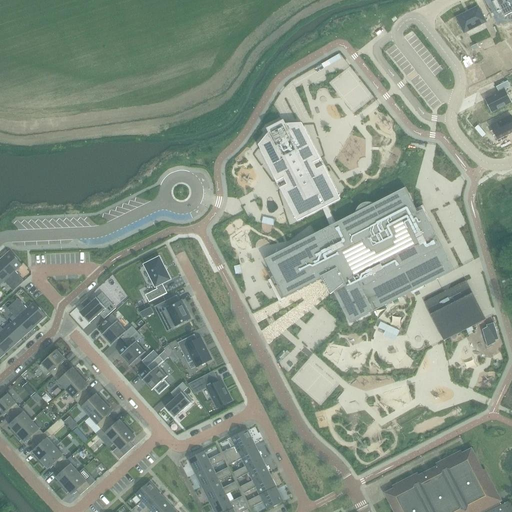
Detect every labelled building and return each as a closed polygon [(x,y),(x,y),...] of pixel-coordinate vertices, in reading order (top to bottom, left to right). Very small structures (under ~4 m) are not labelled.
[(267,0),(255,0),(254,2),(267,15),(275,7),(267,0)] [(499,0),(495,0),(492,2),(497,12),(502,10),(505,16),(511,12),(511,0),(499,0)] [(250,5),(242,13),(255,27),(263,19),(250,5)] [(479,7),(457,18),(465,33),(486,22),(479,7)] [(490,14),(497,27),(502,25),(498,18),(496,19),(493,12),(490,14)] [(242,13),(235,21),(248,34),(255,27),(242,13)] [(235,21),(227,29),(240,42),(248,34),(235,21)] [(227,29),(219,37),(232,50),(240,42),(227,29)] [(511,50),(511,38),(483,53),(488,63),(482,66),(487,77),(504,68),(506,71),(511,67),(511,53),(511,51),(511,50)] [(102,41),(85,49),(90,59),(107,52),(102,41)] [(107,52),(90,59),(94,69),(111,61),(107,52)] [(111,61),(94,69),(97,77),(114,69),(111,61)] [(114,69),(97,77),(101,84),(118,77),(114,69)] [(118,77),(101,84),(104,92),(121,85),(118,77)] [(499,92),(485,99),(491,113),(511,103),(506,90),(511,87),(508,81),(496,87),(499,92)] [(121,85),(104,92),(109,102),(126,94),(121,85)] [(126,94),(109,102),(113,112),(130,104),(126,94)] [(14,104),(5,104),(5,126),(12,126),(12,130),(23,130),(23,111),(14,111),(14,104)] [(71,111),(62,111),(62,130),(73,130),(73,126),(80,126),(80,104),(71,104),(71,111)] [(113,112),(117,122),(135,114),(131,104),(130,104),(113,112)] [(36,111),(23,111),(23,130),(36,130),(36,111)] [(49,111),(36,111),(36,130),(49,130),(49,111)] [(62,111),(49,111),(49,130),(62,130),(62,111)] [(511,132),(511,117),(511,116),(491,125),(498,140),(511,132)] [(268,134),(258,146),(276,182),(279,181),(282,187),(279,189),(296,222),(318,211),(321,210),(329,227),(265,259),(274,277),(271,278),(266,268),(265,268),(266,268),(271,280),(272,282),(281,300),(326,277),(329,282),(327,283),(329,288),(329,287),(331,286),(350,324),(356,321),(454,271),(426,214),(423,210),(418,213),(405,188),(334,224),(326,207),(340,200),(323,167),(319,169),(316,162),(319,160),(301,124),(285,125),(283,121),(274,125),(265,130),(268,134)] [(263,217),(262,223),(274,226),(275,220),(263,217)] [(4,258),(0,261),(0,265),(19,286),(24,281),(16,271),(22,265),(10,252),(9,253),(8,252),(3,257),(4,258)] [(145,265),(156,287),(170,279),(160,258),(145,265)] [(0,285),(5,281),(14,291),(19,286),(0,265),(0,285)] [(444,341),(486,320),(466,281),(424,302),(444,341)] [(166,294),(162,287),(146,295),(149,302),(166,294)] [(80,312),(90,324),(91,323),(90,323),(100,314),(104,319),(116,308),(102,293),(97,298),(96,298),(96,299),(92,302),(88,298),(81,304),(85,308),(81,313),(80,312)] [(173,297),(157,306),(161,313),(163,312),(168,320),(172,318),(176,326),(191,319),(182,301),(177,304),(173,297)] [(19,299),(13,304),(34,327),(39,322),(40,323),(46,318),(45,317),(46,316),(34,303),(27,309),(19,299)] [(13,304),(8,309),(17,318),(10,324),(22,338),(23,337),(24,338),(30,333),(29,332),(34,327),(13,304)] [(118,322),(103,335),(112,346),(121,338),(126,343),(138,332),(133,327),(127,332),(118,322)] [(381,322),(378,328),(385,331),(397,337),(400,331),(381,322)] [(487,327),(483,330),(488,347),(497,342),(496,341),(499,340),(494,323),(486,325),(487,327)] [(0,326),(0,336),(10,348),(16,344),(22,339),(21,338),(22,338),(10,324),(4,330),(0,326)] [(434,325),(425,330),(430,340),(439,336),(434,325)] [(130,348),(121,356),(131,366),(146,353),(137,343),(143,337),(138,332),(126,343),(130,348)] [(414,347),(423,343),(418,334),(410,337),(414,347)] [(0,336),(0,359),(6,354),(5,353),(10,348),(0,336)] [(184,340),(178,343),(188,363),(194,361),(197,367),(212,360),(201,338),(187,345),(184,340)] [(169,356),(174,353),(170,346),(165,350),(169,356)] [(54,377),(65,368),(61,363),(65,359),(62,356),(64,354),(59,350),(58,351),(57,350),(39,367),(47,375),(50,373),(54,377)] [(152,372),(143,380),(143,381),(143,380),(152,390),(152,391),(154,389),(159,395),(170,385),(165,379),(168,376),(167,376),(158,367),(164,361),(159,356),(147,367),(152,372)] [(65,368),(54,377),(66,390),(82,375),(78,370),(77,372),(73,368),(69,372),(65,368)] [(198,380),(199,382),(202,387),(215,380),(211,373),(198,380)] [(82,375),(66,390),(78,403),(88,394),(84,389),(89,385),(86,382),(87,380),(82,375)] [(217,408),(232,401),(222,381),(207,388),(217,408)] [(165,407),(175,418),(176,418),(175,417),(191,403),(191,404),(192,404),(191,403),(193,401),(184,392),(188,388),(183,382),(171,393),(176,398),(166,407),(165,407)] [(88,394),(78,403),(90,416),(106,402),(102,397),(100,398),(97,394),(92,398),(88,394)] [(10,417),(20,408),(8,395),(0,402),(0,415),(1,417),(6,413),(10,417)] [(108,415),(112,411),(109,408),(111,407),(106,402),(90,416),(101,429),(112,420),(108,415)] [(16,436),(32,421),(20,408),(10,417),(14,422),(10,426),(13,429),(11,431),(16,436)] [(116,424),(112,420),(101,429),(113,442),(130,428),(125,423),(124,424),(120,420),(116,424)] [(29,439),(33,443),(44,434),(32,421),(16,436),(20,441),(22,439),(25,443),(29,439)] [(113,452),(120,460),(135,446),(131,442),(136,437),(133,434),(134,433),(130,428),(113,442),(118,448),(113,452)] [(231,448),(223,452),(227,459),(254,445),(247,430),(231,438),(227,440),(231,448)] [(44,434),(33,443),(37,448),(33,452),(36,455),(35,457),(39,462),(56,447),(48,439),(51,436),(47,431),(44,434)] [(246,467),(262,459),(261,458),(262,457),(259,451),(258,451),(254,445),(227,459),(230,465),(242,459),(246,467)] [(67,460),(56,447),(39,462),(44,467),(45,465),(48,469),(53,465),(57,469),(67,460)] [(511,511),(511,502),(511,500),(501,505),(500,502),(502,501),(485,469),(483,470),(472,448),(462,453),(461,451),(436,464),(437,466),(419,475),(418,473),(392,486),(394,489),(384,493),(394,511),(511,511)] [(196,474),(212,466),(224,460),(221,454),(209,460),(205,451),(189,459),(196,474)] [(249,473),(253,481),(269,473),(268,472),(269,472),(266,465),(265,465),(262,459),(246,467),(234,473),(237,479),(249,473)] [(67,460),(57,469),(61,474),(56,478),(60,481),(58,483),(63,488),(79,473),(67,460)] [(212,466),(196,474),(197,475),(196,476),(199,482),(200,482),(203,489),(219,481),(231,475),(228,468),(216,474),(212,466)] [(79,473),(63,488),(67,493),(69,492),(72,495),(76,491),(80,496),(91,486),(95,482),(83,469),(79,473)] [(272,480),(269,473),(253,481),(241,487),(244,494),(256,488),(260,495),(276,487),(276,486),(273,479),(272,480)] [(207,496),(211,503),(226,495),(238,489),(235,482),(223,488),(219,481),(203,489),(204,489),(203,490),(206,497),(207,496)] [(133,511),(140,511),(160,494),(149,482),(136,494),(142,501),(132,510),(133,511)] [(276,487),(260,495),(248,501),(251,508),(263,502),(268,510),(283,502),(276,487)] [(160,494),(140,511),(151,511),(152,511),(163,511),(171,506),(169,504),(170,504),(165,498),(164,499),(160,494)] [(230,502),(226,495),(211,503),(211,504),(210,504),(213,511),(214,510),(215,511),(227,511),(245,503),(242,496),(230,502)] [(245,503),(227,511),(243,511),(249,509),(245,503)]
